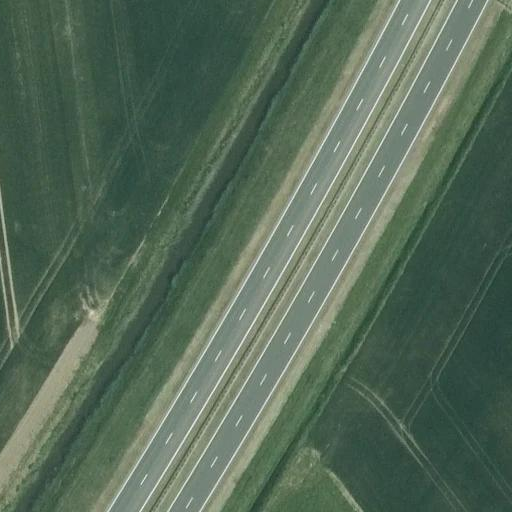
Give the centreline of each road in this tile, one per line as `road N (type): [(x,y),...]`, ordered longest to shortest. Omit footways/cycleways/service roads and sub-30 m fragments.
road 1 (trunk): [(411,0),(120,511)]
road 2 (trunk): [(184,511),(468,0)]
